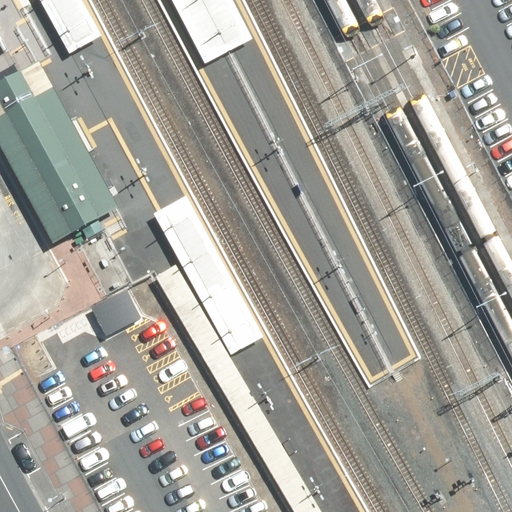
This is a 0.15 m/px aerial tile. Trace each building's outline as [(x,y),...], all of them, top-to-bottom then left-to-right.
[(79,0),(36,0),(67,56),(100,38),(79,0)] [(230,0),(169,0),(203,66),(251,41),(230,0)] [(42,65),(0,87),(0,144),(54,244),(57,250),(123,215),(81,138),(42,65)] [(183,198),(153,214),(231,357),(261,341),(183,198)] [(320,511),(175,267),(154,279),(233,413),(291,511),(320,511)] [(141,320),(126,293),(91,311),(106,338),(141,320)]
